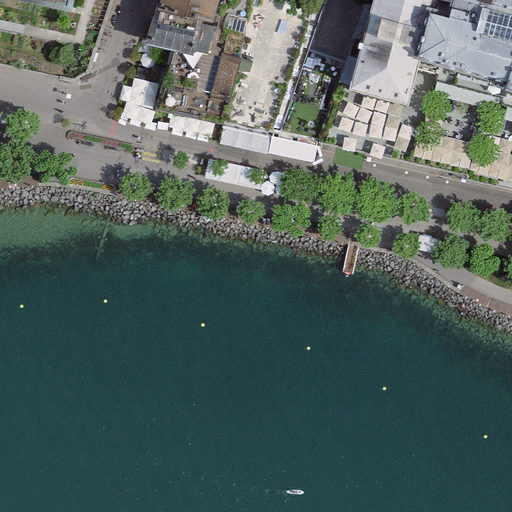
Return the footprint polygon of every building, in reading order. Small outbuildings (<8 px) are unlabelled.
[(224,0),(164,0),(164,1),(209,14),(221,17),(224,0)] [(224,0),(221,17),(250,23),(255,0),(224,0)] [(255,0),(250,23),(226,121),(274,131),(320,0),(255,0)] [(511,0),(328,0),(282,133),(320,141),(339,146),(511,183),(511,0)] [(209,14),(164,1),(153,40),(176,46),(197,52),(209,14)] [(197,52),(176,46),(162,106),(226,121),(250,23),(221,17),(209,14),(197,52)]
